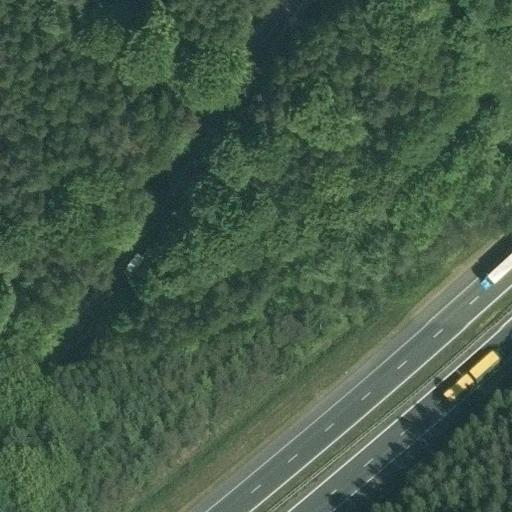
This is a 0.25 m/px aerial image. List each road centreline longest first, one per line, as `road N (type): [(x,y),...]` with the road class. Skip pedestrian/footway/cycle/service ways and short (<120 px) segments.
road 1 (unclassified): [(0,390),(112,299),(290,0)]
road 2 (motorway): [(511,267),(227,511)]
road 3 (motorway): [(312,511),(511,338)]
